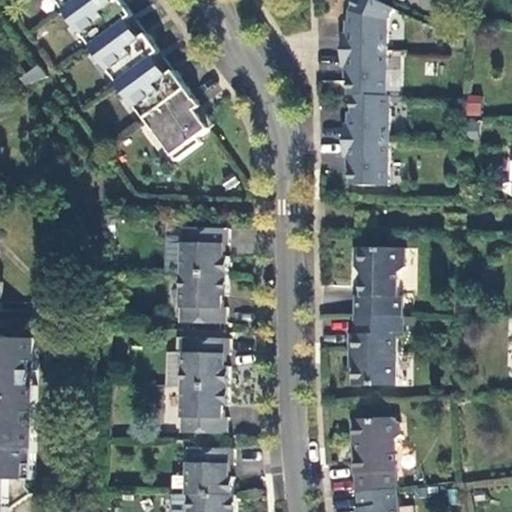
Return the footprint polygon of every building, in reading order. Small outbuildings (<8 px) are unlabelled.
[(60,0),(69,11),(85,0),(60,0)] [(133,22),(139,18),(126,0),(120,4),(117,0),(85,0),(69,11),(96,48),(133,22)] [(344,33),(344,50),(389,51),(389,20),(395,8),(377,0),(356,0),(352,11),(351,34),(344,33)] [(152,36),(139,18),(133,22),(142,34),(147,40),(152,36)] [(142,34),(133,22),(96,48),(123,84),(160,58),(165,54),(152,36),(147,40),(142,34)] [(388,96),(389,51),(344,50),(344,66),(351,66),(350,95),(354,95),(388,96)] [(179,73),(165,54),(160,58),(174,77),(179,73)] [(179,73),(174,77),(160,58),(123,84),(150,121),(192,91),(179,73)] [(201,140),(214,131),(197,108),(202,104),(192,91),(150,121),(181,163),(205,145),(201,140)] [(392,96),(388,96),(354,95),(353,124),(346,124),(346,140),(391,141),(392,96)] [(465,96),(465,115),(481,116),(481,96),(465,96)] [(219,128),(202,104),(197,108),(214,131),(219,128)] [(390,186),(391,141),(346,140),(346,156),(353,156),(353,185),(390,186)] [(167,276),(183,277),(230,278),(230,260),(225,259),(225,248),(231,248),(231,232),(184,231),(184,240),(168,239),(167,276)] [(407,251),(357,251),(357,257),(356,270),(363,276),(363,299),(357,299),(356,318),(404,319),(404,299),(400,299),(400,277),(407,270),(407,251)] [(230,278),(183,277),(182,326),(229,327),(229,311),(224,310),(225,299),(230,299),(230,278)] [(404,319),(356,318),(356,337),(352,337),(352,356),(355,356),(355,370),(355,388),(397,389),(398,338),(403,338),(404,319)] [(15,339),(0,337),(0,509),(2,511),(9,511),(10,510),(30,496),(31,495),(26,487),(26,481),(36,481),(38,387),(33,387),(33,372),(38,372),(38,340),(15,339)] [(218,340),(186,339),(185,388),(232,389),(232,368),(227,368),(227,357),(232,357),(233,341),(218,340)] [(232,389),(185,388),(183,434),(230,435),(231,419),(225,419),(226,408),(231,408),(232,389)] [(396,420),(353,422),(355,446),(358,446),(358,457),(355,457),(357,495),(359,495),(399,491),(397,443),(402,438),(401,425),(396,420)] [(222,450),(190,449),(189,495),(236,497),(236,479),(231,478),(232,467),(236,467),(237,451),(222,450)] [(400,511),(399,491),(359,495),(361,510),(359,510),(358,511),(400,511)] [(236,497),(189,495),(175,495),(174,511),(238,511),(239,497),(236,497)]
